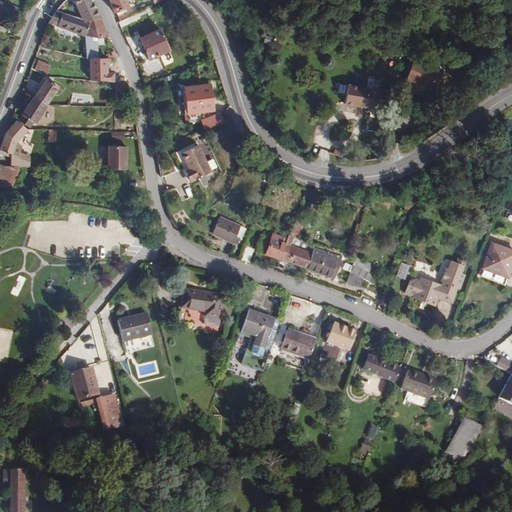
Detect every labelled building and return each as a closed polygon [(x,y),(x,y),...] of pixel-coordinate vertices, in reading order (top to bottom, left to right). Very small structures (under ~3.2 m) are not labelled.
[(67,0),(55,11),(87,19),(99,18),(91,0),(67,0)] [(102,0),(112,15),(127,8),(124,0),(102,0)] [(168,50),(159,30),(158,27),(163,24),(159,15),(154,16),(151,6),(117,23),(126,41),(141,34),(142,38),(140,39),(148,58),(168,50)] [(50,24),(84,32),(87,19),(55,11),(50,24)] [(87,19),(84,32),(86,59),(89,59),(97,59),(96,43),(91,44),(91,37),(96,38),(107,37),(99,18),(87,19)] [(278,50),(280,43),(272,40),(269,46),(278,50)] [(168,50),(158,54),(162,62),(172,57),(168,50)] [(97,59),(89,59),(90,81),(114,83),(114,73),(108,72),(108,59),(97,59)] [(50,67),(38,61),(34,69),(46,75),(50,67)] [(408,79),(438,90),(444,71),(414,61),(408,79)] [(34,97),(46,105),(58,87),(46,80),(34,97)] [(116,96),(131,96),(129,84),(116,83),(116,96)] [(345,104),(369,108),(370,104),(379,105),(381,90),(348,85),(345,104)] [(213,110),(210,86),(184,89),(187,114),(213,110)] [(46,105),(34,97),(19,120),(29,127),(32,123),(34,124),(46,105)] [(221,114),(201,123),(204,130),(224,121),(221,114)] [(0,148),(7,152),(14,144),(27,130),(16,121),(8,127),(7,131),(6,132),(0,148)] [(222,129),(210,135),(213,142),(225,136),(222,129)] [(55,142),(56,131),(47,130),(47,142),(55,142)] [(124,146),(124,132),(112,132),(112,146),(124,146)] [(20,147),(14,144),(7,152),(8,155),(8,167),(20,167),(27,167),(27,157),(18,155),(20,147)] [(126,170),(126,148),(106,147),(105,168),(126,170)] [(199,148),(181,153),(185,170),(181,171),(184,183),(207,177),(199,148)] [(8,167),(0,166),(0,187),(12,188),(20,167),(8,167)] [(198,210),(191,216),(193,221),(210,206),(203,180),(174,187),(178,200),(171,201),(175,216),(188,213),(187,209),(197,206),(198,210)] [(361,207),(364,199),(353,198),(352,204),(361,207)] [(417,207),(416,200),(404,202),(405,209),(417,207)] [(298,235),(304,217),(296,213),(290,231),(298,235)] [(219,216),(212,234),(236,244),(239,238),(241,239),(246,228),(219,216)] [(78,236),(87,237),(88,229),(79,228),(78,236)] [(259,252),(280,259),(285,244),(287,239),(265,231),(263,232),(258,246),(261,247),(259,252)] [(511,263),(511,250),(491,243),(482,268),(507,277),(511,263)] [(306,268),(311,252),(285,244),(280,259),(306,268)] [(254,248),(244,246),(240,259),(250,262),(254,248)] [(313,248),(311,252),(306,268),(334,278),(341,257),(313,248)] [(357,289),(368,265),(353,258),(343,283),(357,289)] [(442,275),(461,282),(464,276),(460,275),(463,267),(450,263),(447,270),(444,272),(442,275)] [(403,279),(408,267),(400,264),(395,276),(403,279)] [(413,297),(434,305),(437,297),(450,302),(456,288),(459,289),(461,282),(442,275),(441,280),(442,283),(441,286),(420,278),(419,282),(413,297)] [(413,297),(419,282),(414,279),(406,281),(402,293),(413,297)] [(219,319),(223,296),(184,290),(181,308),(206,312),(205,316),(219,319)] [(389,297),(385,295),(380,305),(385,306),(389,297)] [(274,320),(248,311),(241,331),(252,335),(249,344),(260,348),(263,339),(268,340),(274,320)] [(123,341),(152,334),(147,313),(117,321),(123,341)] [(333,324),(326,343),(348,351),(355,332),(333,324)] [(280,350),(309,360),(316,340),(287,330),(280,350)] [(240,363),(242,353),(232,351),(230,361),(240,363)] [(363,370),(394,383),(400,369),(368,356),(363,370)] [(71,374),(77,400),(98,395),(91,369),(71,374)] [(401,389),(429,400),(436,380),(408,370),(401,389)] [(511,370),(495,401),(511,411),(511,370)] [(98,398),(106,428),(121,425),(114,394),(98,398)] [(78,403),(79,407),(96,403),(95,399),(78,403)] [(445,452),(464,462),(477,437),(472,434),(478,424),(464,417),(445,452)] [(366,437),(373,440),(378,428),(371,425),(366,437)] [(360,452),(369,454),(371,442),(362,440),(360,452)] [(10,494),(24,493),(24,470),(10,470),(10,494)] [(10,494),(10,506),(24,505),(24,493),(10,494)]
